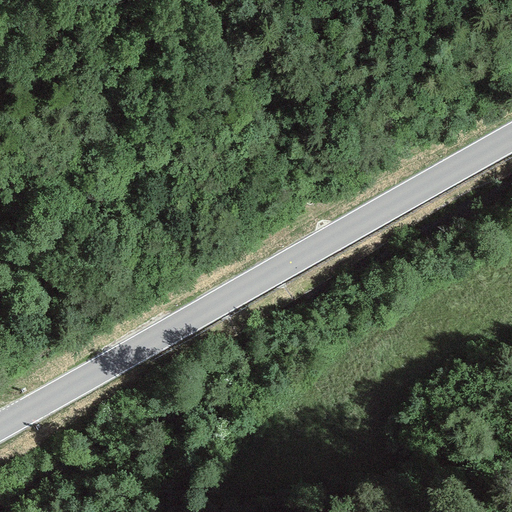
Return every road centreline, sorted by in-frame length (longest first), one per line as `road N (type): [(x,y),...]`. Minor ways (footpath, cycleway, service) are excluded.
road 1 (secondary): [(511,140),(0,430)]
road 2 (track): [(231,511),(335,482),(511,448)]
